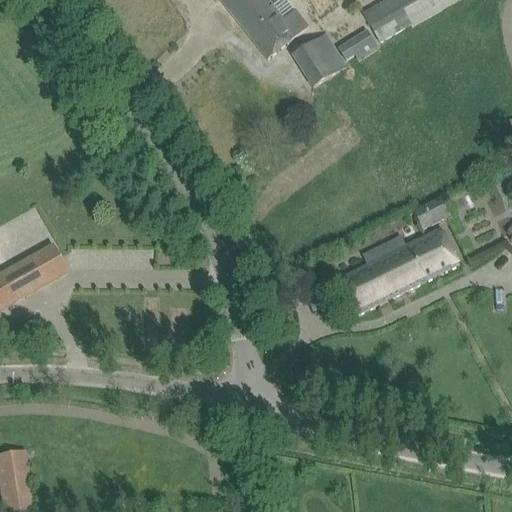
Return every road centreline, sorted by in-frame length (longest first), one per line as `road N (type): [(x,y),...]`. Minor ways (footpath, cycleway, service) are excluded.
road 1 (unclassified): [(247,398),(246,345),(218,250),(180,185),(43,0)]
road 2 (unclassified): [(511,469),(329,430),(247,398)]
road 3 (unclassified): [(0,380),(136,380),(247,398)]
